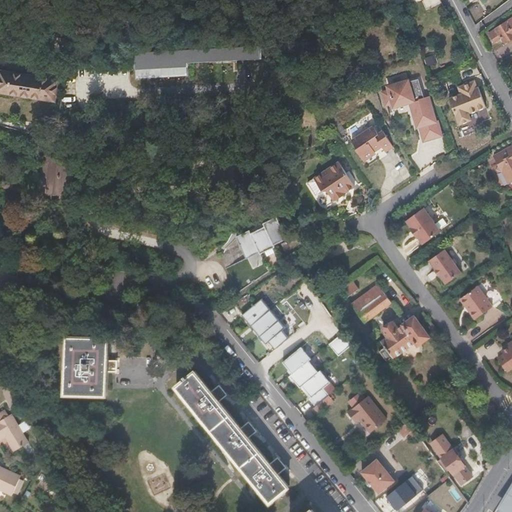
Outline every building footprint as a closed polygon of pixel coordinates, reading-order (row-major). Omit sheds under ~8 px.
[(439,6),(435,0),(426,0),(420,3),(423,12),(439,6)] [(490,13),(481,0),(468,10),(476,24),(490,13)] [(511,16),(506,20),(488,33),(493,41),(501,37),(505,41),(511,36),(511,16)] [(187,71),(187,59),(211,57),(211,59),(236,57),(236,56),(261,55),(260,42),(136,50),(137,75),(187,72),(187,71)] [(0,91),(52,99),(54,77),(0,68),(0,91)] [(423,100),(417,79),(407,81),(406,79),(386,86),(388,90),(381,92),(386,104),(392,102),(393,106),(410,101),(418,126),(421,125),(425,140),(443,135),(438,120),(435,121),(428,99),(423,100)] [(459,85),(461,90),(462,93),(451,97),(461,124),(473,119),(471,113),(488,106),(480,85),(478,86),(476,80),(459,85)] [(395,147),(383,130),(380,133),(374,125),(353,140),(358,147),(357,149),(364,159),(366,160),(367,160),(375,155),(376,150),(382,145),(387,152),(395,147)] [(501,162),(499,168),(502,170),(509,183),(511,181),(511,145),(496,155),(501,162)] [(340,161),(332,167),(314,179),(307,184),(316,196),(323,191),(328,191),(335,202),(347,194),(346,192),(356,186),(340,161)] [(61,191),(62,173),(50,172),(48,189),(61,191)] [(442,230),(425,207),(409,219),(413,226),(412,227),(419,237),(421,236),(426,243),(442,230)] [(247,254),(260,247),(261,250),(275,243),(275,241),(288,235),(278,213),(264,219),(265,222),(251,229),(250,226),(236,232),(247,254)] [(432,260),(438,267),(436,271),(439,276),(442,273),(449,282),(463,272),(446,249),(432,260)] [(348,298),(360,289),(354,281),(342,290),(348,298)] [(366,321),(393,301),(380,283),(352,304),(366,321)] [(494,305),(479,285),(462,298),(468,306),(469,306),(473,311),(472,312),(477,319),(494,305)] [(277,347),(290,336),(284,327),(286,325),(262,295),(255,301),(250,295),(238,305),(245,312),(244,313),(267,341),(270,339),(277,347)] [(418,343),(429,334),(414,315),(399,327),(393,320),(382,328),(387,335),(381,340),(385,346),(381,351),(389,361),(416,340),(418,343)] [(355,344),(346,332),(332,342),(341,355),(355,344)] [(108,368),(113,368),(118,369),(119,359),(108,358),(108,335),(69,334),(68,391),(107,392),(108,368)] [(511,341),(509,344),(510,346),(504,351),(505,353),(499,358),(509,371),(510,371),(511,369),(511,341)] [(312,357),(303,345),(284,360),(294,372),(292,373),(302,386),(304,384),(313,396),(311,398),(317,405),(312,409),(318,416),(330,405),(325,399),(330,394),(324,387),(332,381),(322,369),(320,370),(310,359),(312,357)] [(241,427),(218,399),(221,396),(224,394),(217,386),(211,391),(193,370),(175,385),(270,501),(288,485),(277,472),(283,467),(276,458),(270,463),(248,436),(254,430),(246,422),(244,424),(241,427)] [(0,382),(7,396),(10,402),(17,399),(14,393),(8,379),(0,382)] [(388,420),(369,397),(349,413),(357,423),(361,420),(372,434),(388,420)] [(29,439),(11,411),(0,417),(0,435),(1,437),(4,435),(13,448),(29,439)] [(409,421),(399,429),(405,437),(411,433),(415,429),(409,421)] [(420,435),(415,429),(411,433),(415,439),(420,435)] [(472,474),(442,434),(432,441),(444,459),(441,462),(446,469),(450,466),(462,482),(472,474)] [(396,480),(379,458),(363,471),(381,493),(396,480)] [(0,486),(12,492),(21,473),(0,462),(0,486)] [(511,511),(511,484),(499,506),(508,511),(511,511)] [(455,498),(463,506),(469,500),(461,492),(455,498)]
